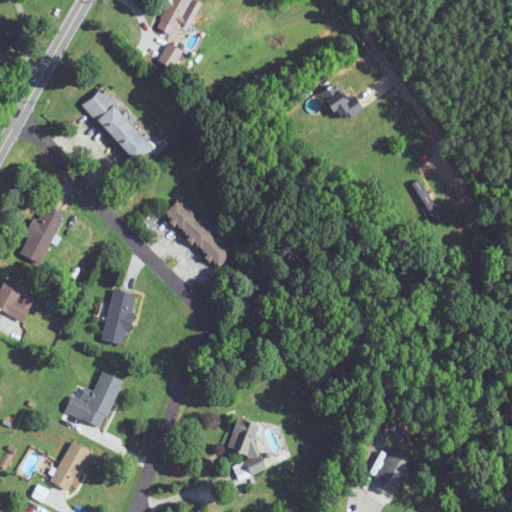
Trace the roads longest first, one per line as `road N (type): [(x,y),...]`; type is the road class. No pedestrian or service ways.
road 1 (residential): [(134,511),(208,322),(19,116)]
road 2 (residential): [(350,0),(473,184)]
road 3 (primary): [(0,150),(81,0)]
